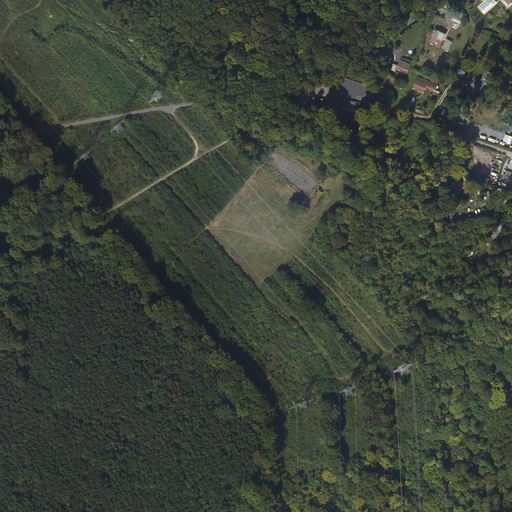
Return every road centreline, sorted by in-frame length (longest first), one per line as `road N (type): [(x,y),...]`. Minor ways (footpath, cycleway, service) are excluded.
road 1 (track): [(0,139),(220,98),(310,95)]
road 2 (track): [(95,219),(310,95)]
road 3 (track): [(310,95),(342,115),(414,114),(511,155)]
road 4 (unclassified): [(310,95),(441,0)]
